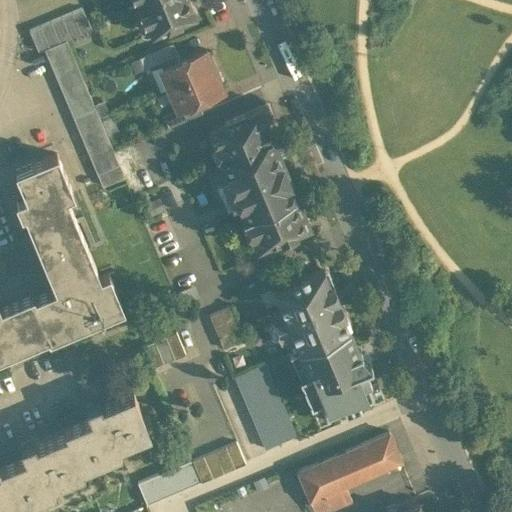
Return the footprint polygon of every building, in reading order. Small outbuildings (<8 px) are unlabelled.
[(141,0),(144,6),(139,9),(143,20),(149,18),(154,30),(167,24),(168,26),(181,21),(180,19),(196,12),(190,0),(141,0)] [(91,28),(82,6),(71,11),(80,32),(91,28)] [(71,11),(61,15),(70,37),(80,32),(71,11)] [(70,37),(61,15),(50,20),(59,41),(66,39),(70,37)] [(50,20),(39,24),(48,46),(59,41),(50,20)] [(39,24),(29,29),(38,50),(45,47),(48,46),(39,24)] [(119,163),(66,39),(59,41),(48,46),(45,47),(98,172),(119,163)] [(172,42),(139,56),(144,67),(160,60),(177,53),(172,42)] [(180,59),(177,53),(160,60),(171,87),(215,69),(206,48),(180,59)] [(215,69),(171,87),(179,106),(179,107),(198,100),(224,88),(215,69)] [(198,100),(179,107),(179,106),(163,113),(168,125),(202,111),(198,100)] [(246,112),(223,121),(224,123),(209,129),(215,143),(213,144),(219,159),(221,158),(272,136),(260,108),(246,114),(246,112)] [(272,136),(221,158),(246,217),(294,197),(297,195),(295,195),(293,190),(294,189),(275,143),(273,144),(271,138),(273,137),(272,136)] [(99,275),(65,194),(73,191),(57,152),(16,169),(27,195),(17,199),(22,211),(25,210),(52,276),(56,275),(60,285),(34,296),(32,293),(0,306),(0,353),(5,351),(5,350),(14,346),(15,347),(48,333),(49,336),(122,305),(109,271),(99,275)] [(119,163),(98,172),(104,185),(125,176),(119,163)] [(246,217),(243,218),(250,234),(252,233),(258,246),(280,236),(281,238),(296,232),(295,230),(309,224),(303,208),(300,210),(294,197),(246,217)] [(175,279),(151,220),(129,229),(153,288),(175,279)] [(321,268),(307,274),(306,272),(299,275),(300,277),(273,288),(282,308),(270,313),(281,339),(293,334),(298,348),(299,348),(310,343),(346,328),(340,314),(346,312),(332,280),(327,282),(321,268)] [(231,305),(209,314),(214,325),(236,316),(231,305)] [(236,316),(214,325),(218,336),(240,327),(236,316)] [(240,327),(218,336),(223,347),(245,338),(240,327)] [(346,328),(310,343),(299,348),(298,348),(308,371),(314,369),(329,405),(364,391),(361,382),(370,378),(365,365),(367,364),(367,359),(360,352),(361,352),(360,350),(358,351),(349,327),(346,328)] [(176,330),(165,335),(174,357),(185,352),(176,330)] [(165,335),(154,340),(163,362),(174,357),(165,335)] [(154,340),(143,344),(153,366),(163,362),(154,340)] [(232,372),(260,446),(293,434),(264,359),(232,372)] [(25,456),(0,466),(0,508),(14,502),(15,506),(55,490),(52,484),(84,470),(82,466),(121,450),(118,444),(147,432),(148,433),(150,432),(133,391),(101,405),(99,401),(87,406),(91,416),(64,428),(66,431),(35,444),(33,440),(21,446),(25,456)] [(363,441),(297,469),(315,511),(320,511),(352,499),(346,483),(401,460),(389,430),(388,431),(363,441)] [(236,439),(225,444),(234,466),(245,461),(236,439)] [(225,444),(214,449),(223,471),(234,466),(225,444)] [(214,449),(203,454),(212,476),(223,471),(214,449)] [(212,476),(203,454),(192,458),(201,480),(212,476)] [(241,511),(237,498),(216,506),(218,511),(241,511)] [(423,511),(419,501),(391,511),(423,511)]
